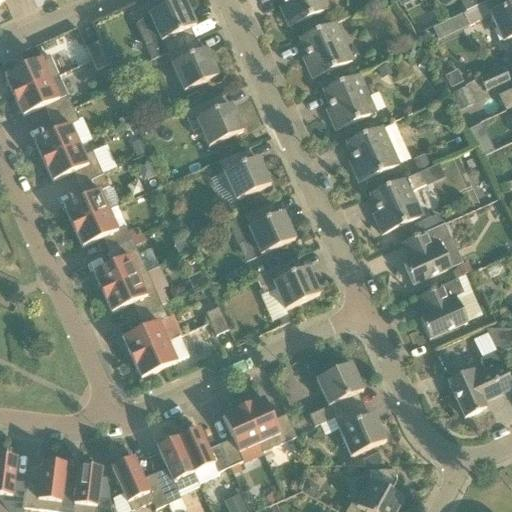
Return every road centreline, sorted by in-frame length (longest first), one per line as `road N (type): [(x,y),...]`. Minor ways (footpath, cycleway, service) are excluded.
road 1 (residential): [(365,312),(224,0)]
road 2 (residential): [(0,163),(114,424)]
road 3 (residential): [(114,424),(365,312)]
road 4 (residential): [(460,464),(444,459),(412,420),(365,312)]
